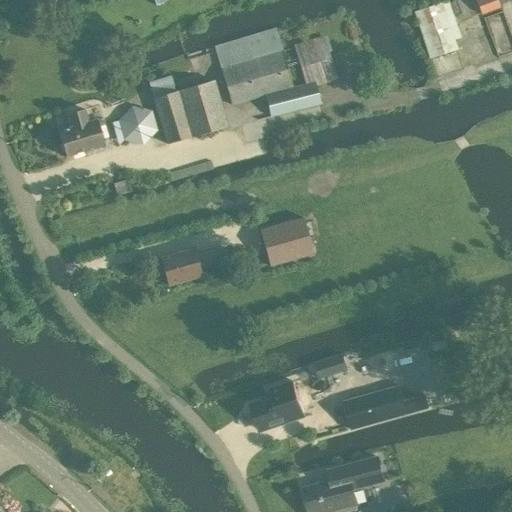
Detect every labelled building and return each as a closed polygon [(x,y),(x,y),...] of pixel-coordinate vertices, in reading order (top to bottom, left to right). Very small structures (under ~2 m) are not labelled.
[(474,0),(481,15),(500,8),(496,0),(474,0)] [(442,3),(413,13),(429,59),(458,49),(455,41),(442,3)] [(231,105),(264,96),(271,118),(320,104),(315,87),(337,80),(323,35),(292,44),(304,84),(293,87),(276,28),(214,47),(231,105)] [(214,80),(175,92),(170,75),(149,82),(167,145),(228,127),(214,80)] [(151,111),(131,106),(117,121),(123,140),(143,146),(157,131),(151,111)] [(69,126),(57,130),(66,157),(105,145),(96,118),(89,121),(85,110),(66,116),(69,126)] [(258,231),(269,267),(314,254),(303,217),(258,231)] [(202,277),(200,270),(223,263),(219,248),(196,255),(194,248),(160,258),(168,286),(202,277)] [(314,382),(322,405),(338,399),(331,376),(314,382)] [(268,398),(247,405),(256,433),(301,418),(305,416),(293,382),(265,392),(268,398)] [(400,387),(343,403),(350,427),(351,430),(351,432),(409,415),(408,414),(407,411),(400,387)] [(343,511),(347,511),(356,510),(354,506),(357,505),(353,489),(384,481),(378,457),(328,470),(331,481),(303,488),(309,511),(330,511),(343,509),(343,511)]
